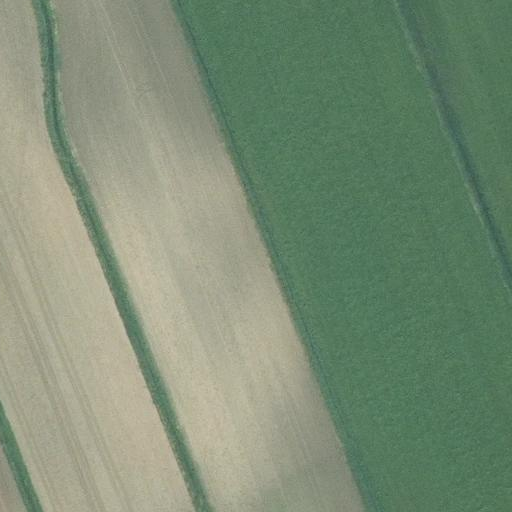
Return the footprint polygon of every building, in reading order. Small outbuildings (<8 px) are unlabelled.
[(73,0),(74,1),(66,4),(73,20),(121,1),(120,0),(73,0)] [(199,0),(206,15),(237,2),(235,0),(199,0)] [(433,0),(431,1),(439,22),(469,11),(464,0),(433,0)] [(464,0),(469,11),(496,0),(464,0)] [(357,7),(326,19),(335,41),(341,39),(345,48),(339,51),(347,73),(385,58),(377,37),(370,39),(357,7)] [(277,38),(258,46),(274,87),(304,75),(295,54),(285,58),(277,38)] [(247,73),(236,77),(245,98),(274,87),(258,46),(239,53),(247,73)] [(161,83),(130,96),(138,118),(145,115),(148,125),(142,127),(151,149),(189,135),(180,113),(174,116),(161,83)] [(56,125),(7,144),(16,167),(40,157),(65,148),(56,125)] [(65,148),(40,157),(61,210),(85,200),(76,175),(73,176),(69,166),(72,165),(65,148)] [(40,157),(16,167),(22,184),(25,183),(29,193),(26,194),(36,219),(61,210),(40,157)] [(449,238),(425,247),(445,300),(470,290),(463,273),(461,274),(457,264),(459,263),(449,238)] [(425,247),(400,257),(410,282),(412,281),(416,291),(414,292),(421,309),(445,300),(425,247)] [(445,300),(421,309),(429,332),(478,312),(470,290),(445,300)] [(371,321),(333,336),(342,358),(348,355),(352,365),(346,368),(354,390),(386,378),(373,345),(380,343),(371,321)] [(438,389),(390,408),(396,424),(400,423),(406,439),(443,424),(437,409),(445,406),(438,389)] [(443,424),(406,439),(413,454),(408,456),(415,472),(463,454),(457,437),(449,440),(443,424)] [(434,497),(412,505),(414,511),(476,511),(469,491),(436,503),(434,497)]
